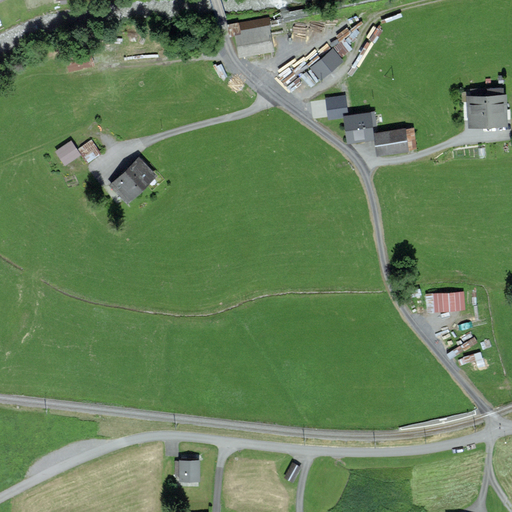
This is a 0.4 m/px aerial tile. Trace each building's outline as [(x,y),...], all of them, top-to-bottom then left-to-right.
[(244,33),(237,34),(241,54),(273,49),(268,25),(243,30),(244,33)] [(341,38),(333,43),(340,55),(348,50),(341,38)] [(92,63),(88,50),(67,56),(71,69),(92,63)] [(312,66),(320,76),(340,60),(333,50),(312,66)] [(504,93),(468,95),(470,123),(505,121),(504,93)] [(346,113),(343,95),(326,98),(329,116),(346,113)] [(369,112),(346,115),(349,140),(373,137),(369,112)] [(404,129),(377,133),(380,152),(407,148),(404,129)] [(91,137),(79,147),(89,160),(101,151),(91,137)] [(71,141),(58,150),(66,162),(79,154),(71,141)] [(140,157),(112,182),(127,198),(154,174),(140,157)] [(434,293),(435,309),(463,307),(462,291),(434,293)] [(198,459),(181,459),(181,478),(197,478),(198,459)] [(300,466),(293,462),(286,476),(293,480),(300,466)]
